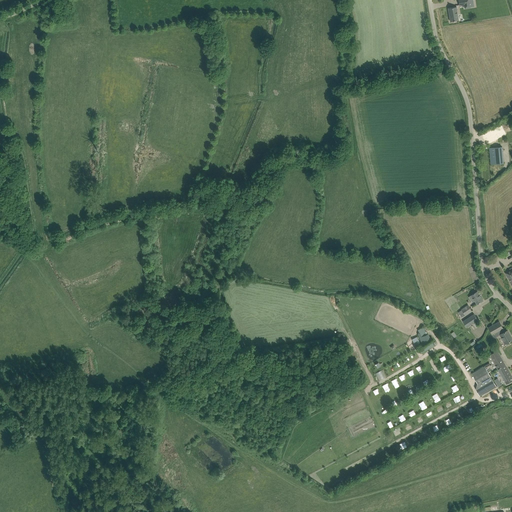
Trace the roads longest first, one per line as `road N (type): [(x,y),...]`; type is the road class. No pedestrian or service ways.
road 1 (unclassified): [(511,308),(481,264),(469,109),(435,34),(429,0)]
road 2 (track): [(446,59),(341,86),(346,147),(337,150)]
